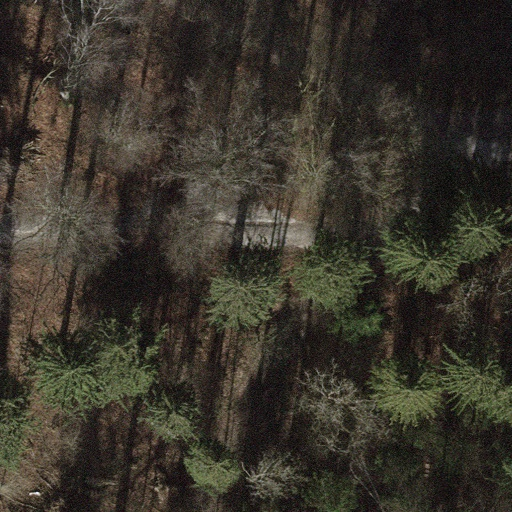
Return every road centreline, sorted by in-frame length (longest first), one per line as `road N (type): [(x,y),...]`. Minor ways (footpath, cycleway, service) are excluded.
road 1 (track): [(0,236),(388,240),(511,159)]
road 2 (track): [(228,0),(511,131)]
